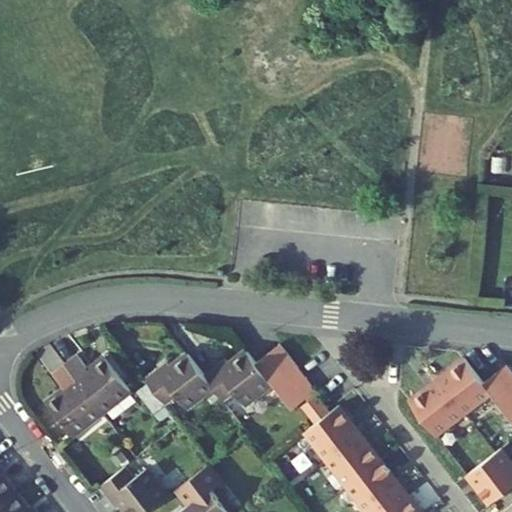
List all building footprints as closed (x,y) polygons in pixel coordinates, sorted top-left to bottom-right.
[(269,353),(287,375),(298,365),(281,343),(269,353)] [(246,402),(273,382),(257,362),(248,350),(231,363),(221,370),(218,365),(206,374),(214,385),(225,399),(237,390),(246,402)] [(188,406),(214,385),(206,374),(189,353),(173,365),(163,373),(159,368),(147,377),(167,403),(178,394),(188,406)] [(287,375),(269,353),(257,362),(273,382),(275,384),(287,375)] [(131,389),(105,357),(90,369),(77,354),(65,363),(102,411),(131,389)] [(228,358),(218,365),(221,370),(231,363),(228,358)] [(465,359),(411,400),(437,433),(491,392),(484,383),(465,359)] [(169,360),(159,368),(163,373),(173,365),(169,360)] [(102,411),(65,363),(53,372),(64,388),(48,400),(74,434),(102,411)] [(284,396),(308,377),(298,365),(287,375),(275,384),(284,396)] [(511,370),(508,365),(484,383),(491,392),(511,418),(511,370)] [(307,397),(315,391),(317,389),(308,377),(284,396),(293,408),(307,397)] [(131,389),(102,411),(109,420),(138,398),(131,389)] [(310,400),(318,394),(315,391),(307,397),(310,400)] [(317,423),(332,412),(318,394),(310,400),(304,405),(317,423)] [(166,405),(154,413),(160,421),(171,412),(166,405)] [(327,458),(360,433),(340,406),(332,412),(317,423),(306,431),(327,458)] [(331,463),(345,482),(348,485),(381,460),(360,433),(327,458),(331,463)] [(120,450),(113,455),(118,464),(125,459),(120,450)] [(511,461),(503,450),(470,475),(490,502),(511,485),(511,461)] [(368,511),(401,486),(381,460),(348,485),(368,511)] [(331,463),(321,470),(335,489),(345,482),(331,463)] [(179,511),(230,511),(212,488),(222,480),(209,464),(178,488),(190,504),(179,511)] [(146,511),(168,495),(147,468),(135,477),(126,466),(102,485),(111,497),(115,493),(123,502),(130,511),(146,511)] [(0,502),(15,491),(2,474),(0,470),(0,502)] [(303,481),(295,486),(299,491),(307,486),(303,481)] [(368,511),(420,511),(401,486),(368,511)] [(31,511),(28,508),(15,491),(0,502),(0,511),(31,511)] [(115,493),(111,497),(118,506),(123,502),(115,493)]
